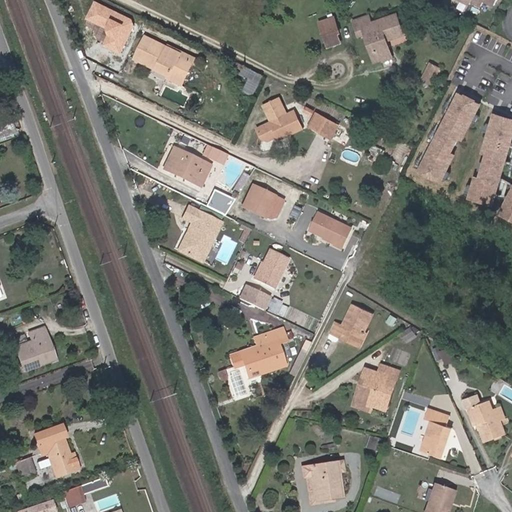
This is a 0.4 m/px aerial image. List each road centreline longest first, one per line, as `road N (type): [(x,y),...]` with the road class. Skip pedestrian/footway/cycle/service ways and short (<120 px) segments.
road 1 (residential): [(243,511),(51,0)]
road 2 (residential): [(163,511),(55,201)]
road 3 (residential): [(55,201),(0,55)]
